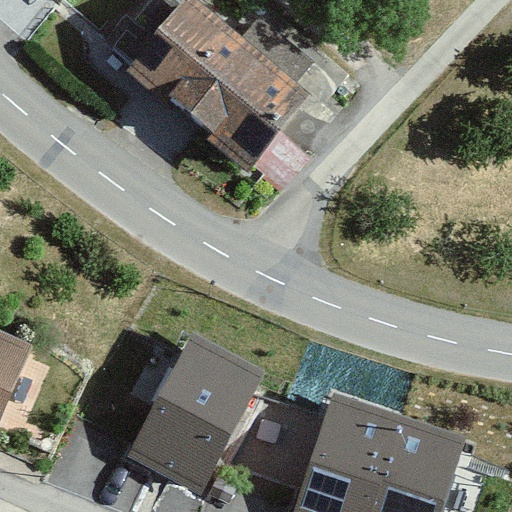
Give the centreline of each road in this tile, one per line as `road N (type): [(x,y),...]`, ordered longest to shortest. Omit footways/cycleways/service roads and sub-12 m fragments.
road 1 (unclassified): [(511,352),(343,311),(259,274),(189,237),(0,97)]
road 2 (track): [(490,0),(310,198),(259,274)]
road 3 (track): [(404,91),(293,0)]
